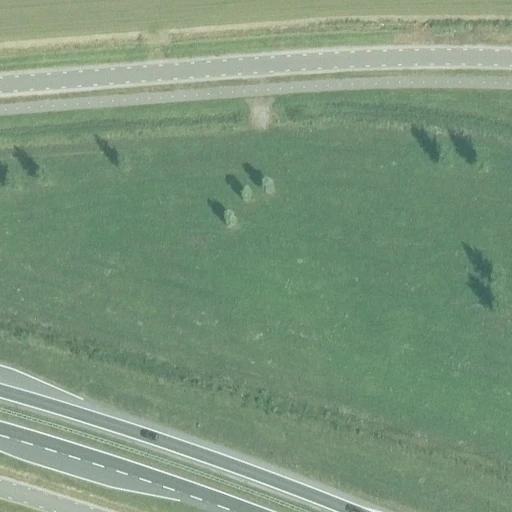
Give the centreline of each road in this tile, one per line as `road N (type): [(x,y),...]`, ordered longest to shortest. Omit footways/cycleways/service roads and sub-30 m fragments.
road 1 (unclassified): [(0,87),(370,59),(511,60)]
road 2 (trunk): [(350,511),(0,391)]
road 3 (trunk): [(0,429),(251,511)]
